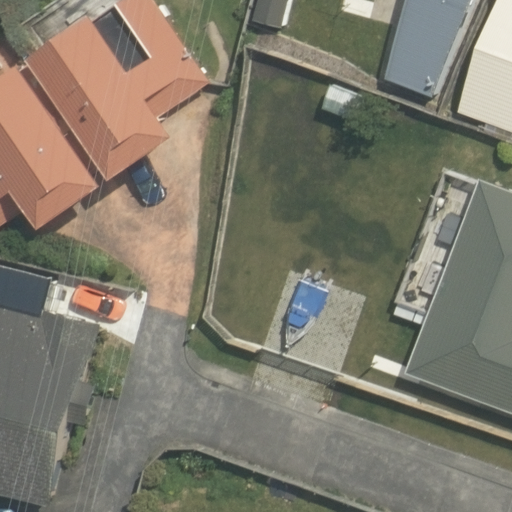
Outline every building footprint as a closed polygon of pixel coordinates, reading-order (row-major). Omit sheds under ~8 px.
[(95,10),(32,53),(114,175),(179,131),(168,114),(216,82),(160,0),(121,0),(120,1),(155,52),(133,67),(95,10)] [(408,0),(388,75),(439,96),(476,0),(408,0)] [(511,0),(498,0),(458,111),(511,130),(511,0)] [(42,223),(107,179),(23,59),(0,74),(0,226),(30,208),(42,223)] [(408,371),(511,409),(511,186),(480,175),(408,371)] [(0,305),(0,489),(50,502),(72,419),(90,423),(101,381),(86,377),(101,322),(46,308),(44,317),(0,305)]
